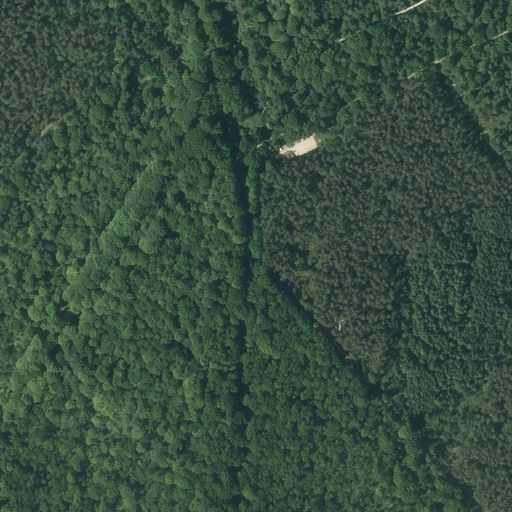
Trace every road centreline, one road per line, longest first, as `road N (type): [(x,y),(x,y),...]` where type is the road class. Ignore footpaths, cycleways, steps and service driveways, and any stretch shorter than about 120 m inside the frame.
road 1 (primary): [(239,511),(247,215),(192,0)]
road 2 (track): [(483,511),(260,259)]
road 3 (track): [(263,144),(511,28)]
road 4 (track): [(169,164),(54,341)]
road 5 (track): [(0,172),(66,108),(43,0)]
road 6 (track): [(169,164),(144,128),(162,96),(159,0)]
road 7 (track): [(140,128),(101,146),(0,224)]
road 8 (track): [(443,61),(416,84),(319,127),(314,140)]
road 9 (track): [(443,61),(511,164)]
